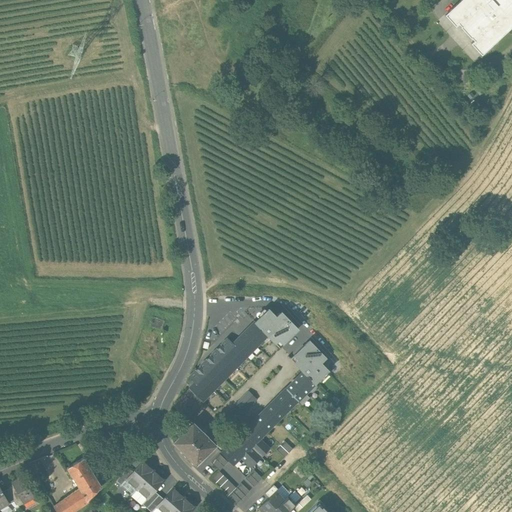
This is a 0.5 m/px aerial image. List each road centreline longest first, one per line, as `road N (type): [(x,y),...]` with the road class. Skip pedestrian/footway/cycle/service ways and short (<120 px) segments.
road 1 (secondary): [(159,418),(190,339),(194,294),(143,0)]
road 2 (residential): [(159,418),(129,418),(0,465)]
